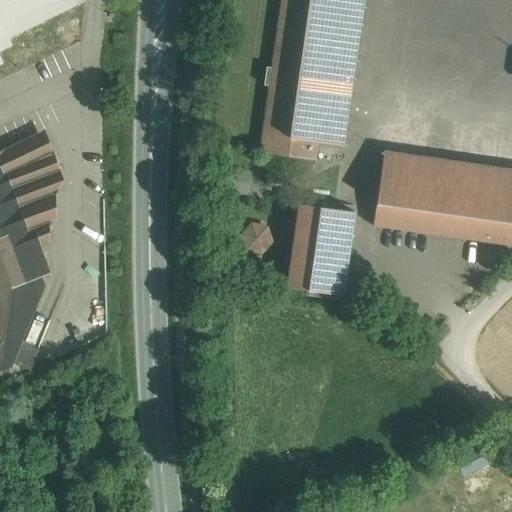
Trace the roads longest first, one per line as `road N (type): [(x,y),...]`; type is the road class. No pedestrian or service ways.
road 1 (primary): [(168,0),(154,227),(174,511)]
road 2 (unclassified): [(511,407),(456,350),(511,293)]
